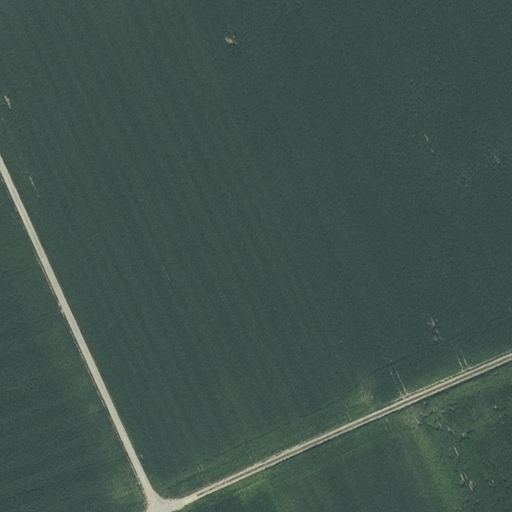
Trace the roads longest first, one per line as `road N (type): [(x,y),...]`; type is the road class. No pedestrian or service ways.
road 1 (track): [(154,511),(0,163)]
road 2 (track): [(511,360),(172,511)]
